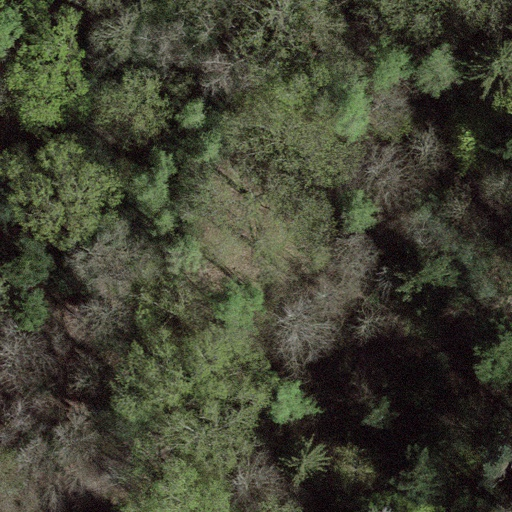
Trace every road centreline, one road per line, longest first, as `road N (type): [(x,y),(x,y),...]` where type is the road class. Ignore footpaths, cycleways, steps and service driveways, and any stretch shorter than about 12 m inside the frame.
road 1 (track): [(0,467),(186,358),(421,178)]
road 2 (track): [(421,178),(511,287)]
